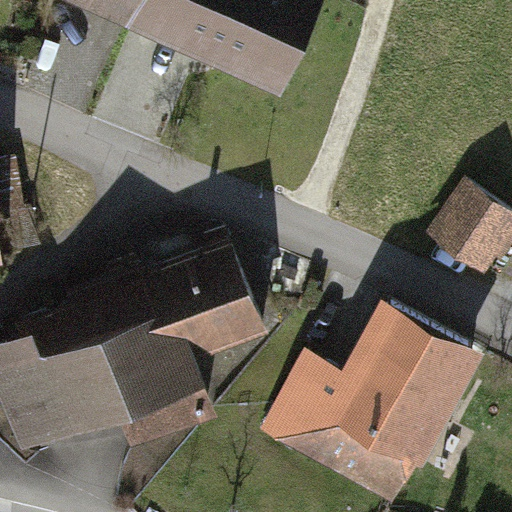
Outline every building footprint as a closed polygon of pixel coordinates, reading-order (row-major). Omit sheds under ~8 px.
[(91,0),(139,21),(148,0),(91,0)] [(324,0),(148,0),(139,21),(285,87),(324,0)] [(511,248),(511,200),(468,172),(432,226),(498,270),(511,248)] [(270,324),(234,230),(153,261),(151,255),(66,288),(70,297),(35,311),(39,322),(0,336),(0,382),(24,445),(118,409),(132,447),(224,411),(201,350),(270,324)] [(485,343),(385,288),(345,361),(308,341),(261,426),(399,501),(485,343)]
